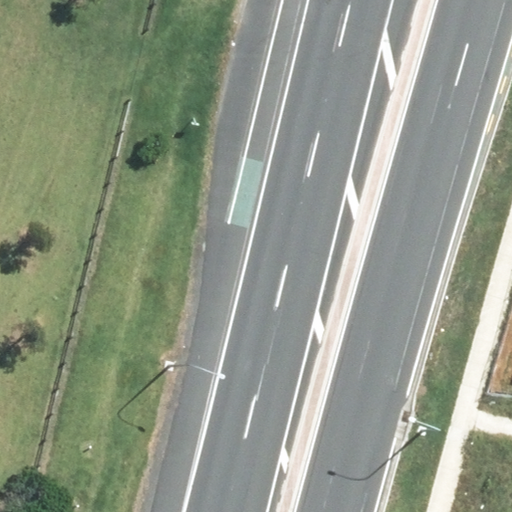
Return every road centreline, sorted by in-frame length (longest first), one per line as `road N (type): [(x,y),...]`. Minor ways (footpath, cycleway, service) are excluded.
road 1 (secondary): [(490,0),(346,511)]
road 2 (secondary): [(191,511),(319,0)]
